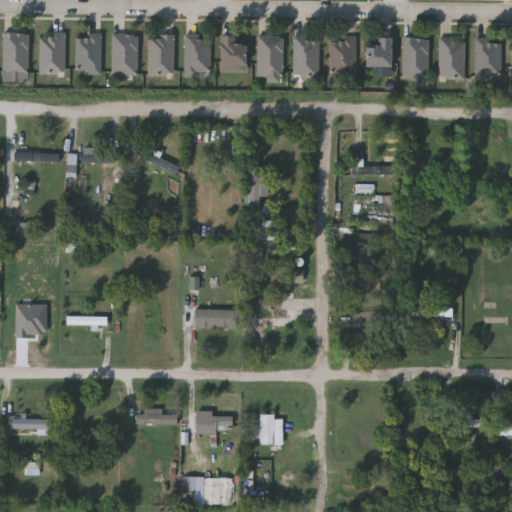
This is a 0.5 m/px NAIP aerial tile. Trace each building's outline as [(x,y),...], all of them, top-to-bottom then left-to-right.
[(29,72),(3,72),(3,32),(29,32),(29,72)] [(40,72),(40,33),(65,33),(65,72),(40,72)] [(137,74),(112,74),(112,33),(137,33),(137,74)] [(101,72),(76,72),(76,34),(101,34),(101,72)] [(174,74),(148,74),(148,34),(174,34),(174,74)] [(185,74),(185,35),(210,35),(210,74),(185,74)] [(244,64),(219,64),(219,35),(235,35),(235,43),(244,43),(244,64)] [(257,35),(282,35),(282,80),(257,80),(257,35)] [(319,77),(293,77),(293,36),(319,36),(319,77)] [(355,76),(329,76),(329,37),(355,37),(355,76)] [(391,37),(391,66),(366,66),(366,45),(377,45),(377,37),(391,37)] [(428,37),(428,78),(402,78),(402,37),(428,37)] [(438,39),(464,39),(464,78),(438,78),(438,39)] [(501,78),(475,78),(475,39),(501,39),(501,78)] [(140,157),(140,134),(130,134),(130,157),(140,157)] [(114,162),(83,162),(83,149),(114,149),(114,162)] [(182,166),(144,150),(141,158),(178,174),(182,166)] [(60,151),(60,160),(16,160),(16,151),(60,151)] [(85,189),(66,189),(67,152),(77,152),(76,177),(85,177),(85,189)] [(391,174),(358,174),(358,165),(391,165),(391,174)] [(268,166),(268,199),(260,199),(260,214),(248,214),(248,166),(268,166)] [(43,182),(41,193),(24,191),(25,179),(43,182)] [(272,234),(274,223),(260,221),(258,232),(272,234)] [(38,237),(38,223),(20,222),(19,236),(38,237)] [(304,281),(304,269),(287,269),(287,280),(304,281)] [(293,291),(293,328),(252,328),(252,309),(277,309),(277,291),(293,291)] [(48,304),(17,305),(17,336),(49,335),(48,304)] [(452,307),(452,315),(405,315),(405,307),(452,307)] [(194,326),(194,309),(238,309),(238,326),(194,326)] [(386,311),(386,331),(350,331),(350,311),(386,311)] [(107,315),(107,325),(66,325),(66,315),(107,315)] [(136,412),(144,412),(144,408),(161,408),(161,413),(177,413),(177,423),(136,423),(136,412)] [(213,410),(213,415),(232,415),(232,426),(216,426),(216,433),(197,433),(197,410),(213,410)] [(282,443),(259,443),(259,413),(274,413),(274,419),(282,419),(282,443)] [(52,427),(11,427),(11,418),(52,418),(52,427)] [(511,434),(499,434),(499,425),(511,425),(511,434)] [(41,476),(41,463),(28,462),(27,475),(41,476)] [(194,503),(194,491),(183,491),(183,476),(203,476),(203,503),(194,503)]
